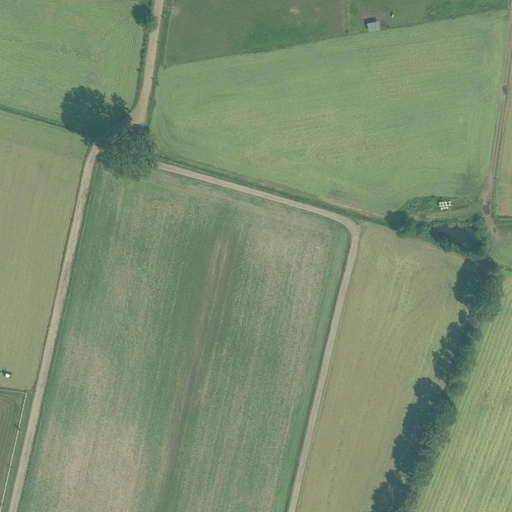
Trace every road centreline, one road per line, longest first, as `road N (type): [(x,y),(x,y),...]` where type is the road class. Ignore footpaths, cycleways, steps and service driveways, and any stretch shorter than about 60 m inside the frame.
road 1 (track): [(12,511),(91,158),(100,140),(142,113)]
road 2 (track): [(511,16),(488,214)]
